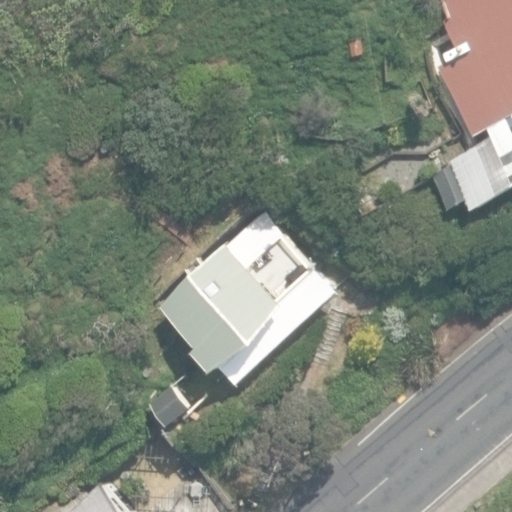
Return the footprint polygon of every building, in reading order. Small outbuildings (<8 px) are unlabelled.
[(447,64),(485,135),(511,121),(511,122),(511,0),(449,0),(458,17),(452,20),(464,44),(451,51),(456,59),(447,64)] [(447,171),(462,200),(481,190),(466,161),(447,171)] [(171,303),(246,382),(345,288),(270,209),(171,303)] [(151,406),(168,428),(190,411),(174,389),(151,406)] [(236,511),(240,509),(197,462),(142,511),(136,511),(108,480),(72,511),(236,511)]
